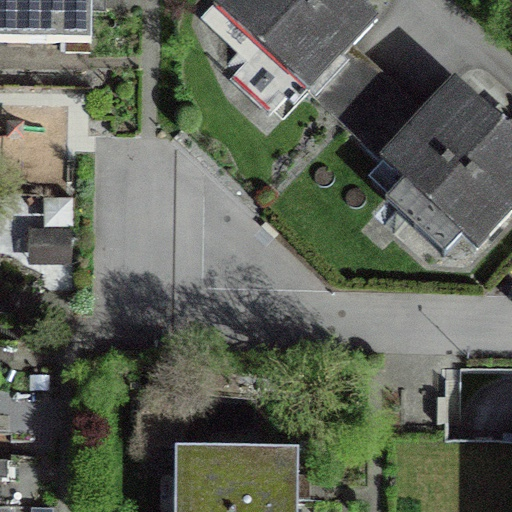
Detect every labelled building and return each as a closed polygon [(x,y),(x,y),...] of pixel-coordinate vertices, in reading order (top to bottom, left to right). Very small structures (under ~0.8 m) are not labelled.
[(0,0),(0,43),(88,44),(89,8),(89,0),(0,0)] [(217,0),(213,5),(307,93),(347,50),(377,18),(358,0),(217,0)] [(384,84),(347,50),(307,93),(344,127),(384,84)] [(344,127),(382,162),(422,120),(384,84),(344,127)] [(511,135),(456,84),(422,120),(382,162),(405,184),(387,203),(444,256),(463,235),(479,250),(511,215),(511,135)] [(297,511),(297,495),(298,452),(191,451),(190,511),(297,511)]
